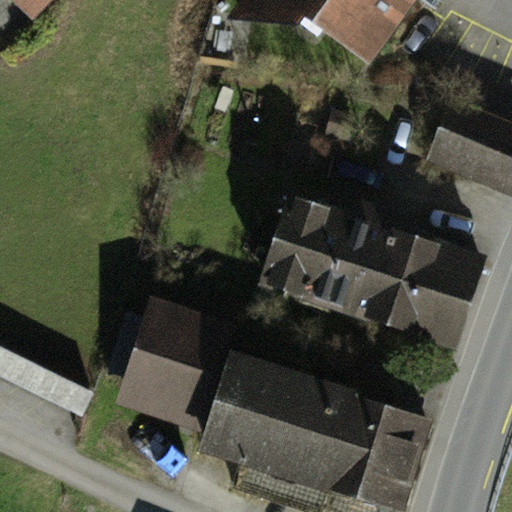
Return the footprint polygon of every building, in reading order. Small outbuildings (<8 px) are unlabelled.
[(55,0),(7,0),(33,24),(55,0)] [(243,0),(223,29),(290,28),(359,73),(413,0),(243,0)] [(511,195),(511,136),(451,110),(426,166),(509,202),(511,195)] [(476,274),(280,212),(252,298),(448,361),(476,274)] [(247,345),(146,313),(116,411),(196,436),(190,456),(368,511),(395,511),(422,425),(239,368),(247,345)]
